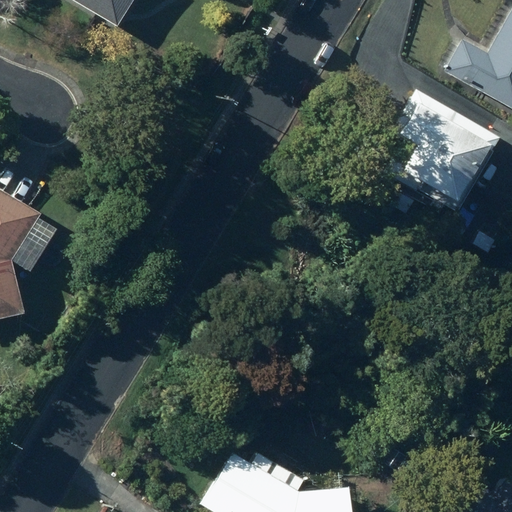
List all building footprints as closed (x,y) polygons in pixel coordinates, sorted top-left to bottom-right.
[(69,0),(112,26),(127,0),(69,0)] [(511,5),(487,49),(462,35),(442,70),(511,110),(511,5)] [(414,94),(393,128),(408,138),(401,150),(397,148),(385,169),(445,205),(486,137),(414,94)] [(0,191),(0,314),(19,310),(6,258),(24,269),(50,227),(32,217),(35,213),(0,191)] [(0,390),(0,422),(14,398),(0,390)] [(229,453),(199,505),(211,511),(344,511),(342,488),(303,491),(300,479),(253,452),(247,463),(229,453)] [(479,484),(458,511),(511,511),(511,486),(508,484),(497,498),(479,484)]
